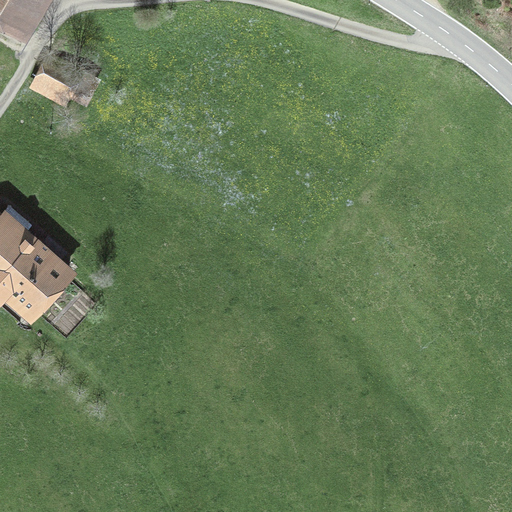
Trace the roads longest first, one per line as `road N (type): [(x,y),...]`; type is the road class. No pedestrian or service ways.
road 1 (track): [(166,511),(120,426),(0,356)]
road 2 (tertiary): [(511,83),(396,0)]
